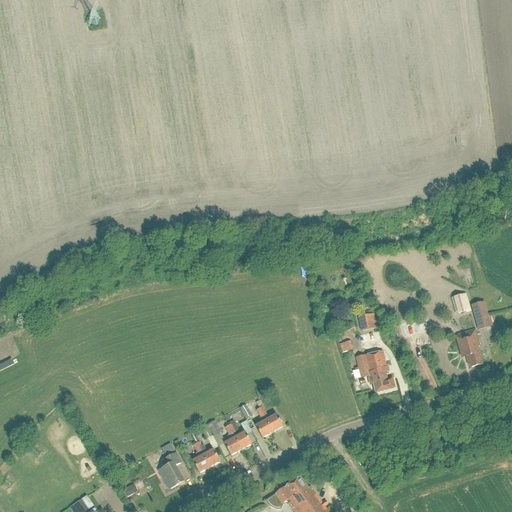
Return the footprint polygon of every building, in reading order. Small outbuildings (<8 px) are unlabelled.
[(470,313),(467,299),(465,294),(453,298),(458,316),(470,313)] [(472,306),(478,331),(491,327),(484,302),(472,306)] [(375,329),(372,314),(358,317),(361,332),(375,329)] [(480,347),(475,331),(457,336),(462,354),(465,354),(468,366),(470,365),(471,368),(482,365),(477,348),(480,347)] [(350,342),(348,337),(341,339),(342,345),(339,345),(342,354),(353,350),(350,342)] [(357,359),(361,379),(369,377),(370,385),(372,384),(375,394),(389,391),(394,389),(392,380),(387,381),(385,376),(388,375),(383,353),(357,359)] [(252,417),(246,406),(239,409),(246,421),(252,417)] [(262,440),(273,434),(266,422),(263,417),(259,410),(256,412),(262,424),(255,428),(262,440)] [(271,419),(266,422),(273,434),(283,428),(277,416),(271,419)] [(239,431),(235,423),(234,421),(230,423),(231,426),(227,428),(241,451),(252,445),(245,433),(241,435),(239,436),(237,432),(239,431)] [(215,422),(207,427),(213,438),(222,433),(215,422)] [(207,441),(213,438),(207,427),(200,430),(207,441)] [(230,457),(241,451),(227,428),(224,429),(231,441),(223,445),(230,457)] [(199,443),(196,445),(209,469),(220,463),(213,451),(208,454),(204,447),(202,448),(199,443)] [(170,444),(161,449),(165,457),(175,452),(170,444)] [(193,447),(199,459),(192,463),(198,475),(209,469),(196,445),(193,447)] [(165,468),(158,472),(169,491),(184,483),(175,468),(181,464),(175,454),(162,462),(165,468)] [(276,494),(277,495),(267,502),(268,504),(269,506),(271,507),(276,510),(277,510),(280,510),(283,504),(287,501),(294,511),(327,511),(310,487),(308,489),(300,478),(276,494)] [(138,493),(134,485),(124,490),(128,498),(138,493)] [(93,507),(87,497),(82,500),(88,510),(93,507)]
